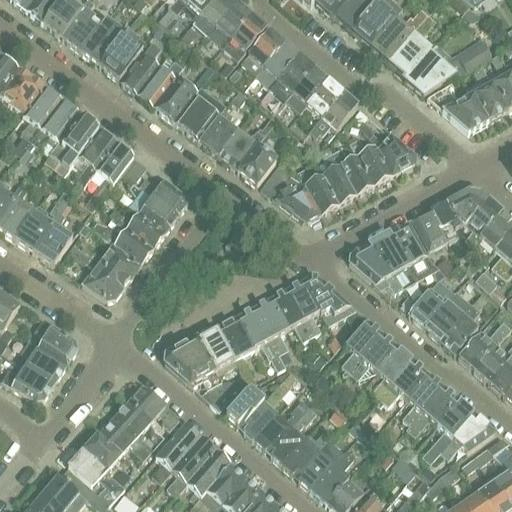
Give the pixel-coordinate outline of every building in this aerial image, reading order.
[(12,0),(9,4),(26,17),(38,0),(12,0)] [(38,0),(26,17),(43,30),(62,3),(63,0),(38,0)] [(174,8),(158,25),(158,26),(165,32),(171,25),(172,25),(181,14),(192,0),(166,0),(164,3),(164,4),(167,0),(178,0),(180,1),(174,8)] [(192,28),(193,29),(217,0),(192,0),(181,14),(194,25),(192,28)] [(236,8),(227,0),(217,0),(193,29),(207,41),(208,41),(236,8)] [(320,0),(314,7),(333,23),(335,21),(352,0),(320,0)] [(352,0),(335,21),(351,36),(382,0),(371,0),(369,2),(366,0),(352,0)] [(382,0),(351,36),(370,52),(394,24),(383,14),(395,0),(382,0)] [(459,0),(474,12),(475,11),(480,19),(496,9),(490,0),(459,0)] [(132,10),(139,16),(140,16),(147,8),(139,2),(132,10)] [(43,30),(61,44),(90,6),(87,3),(83,9),(76,4),(71,10),(62,3),(43,30)] [(61,44),(79,57),(101,30),(92,23),(95,18),(90,14),(94,9),(90,6),(61,44)] [(251,21),(236,8),(208,41),(207,41),(202,48),(206,52),(212,45),(222,54),(251,21)] [(469,13),(464,24),(475,29),(481,20),(469,13)] [(370,52),(388,68),(428,21),(421,15),(412,25),(408,22),(402,30),(394,24),(370,52)] [(222,54),(237,66),(266,33),(251,21),(222,54)] [(388,68),(405,82),(428,57),(430,55),(419,45),(435,27),(428,21),(388,68)] [(118,86),(143,53),(133,45),(138,38),(137,37),(139,34),(132,28),(127,33),(97,71),(118,86)] [(79,57),(97,71),(127,33),(124,31),(120,37),(115,33),(111,38),(101,30),(79,57)] [(158,32),(152,40),(157,44),(164,36),(158,32)] [(187,50),(187,49),(195,40),(188,34),(180,44),(187,50)] [(240,70),(255,82),(283,49),(269,36),(240,70)] [(423,101),(454,79),(459,84),(472,76),(472,75),(481,69),(490,63),(479,44),(451,62),(436,49),(430,55),(428,57),(405,82),(404,84),(423,101)] [(152,48),(121,89),(136,100),(158,72),(151,67),(160,55),(158,53),(152,48)] [(255,82),(270,95),(298,61),(283,49),(255,82)] [(511,78),(511,79),(510,79),(511,82),(511,49),(503,54),(507,62),(511,60),(511,78)] [(501,84),(491,90),(507,118),(511,115),(511,82),(510,79),(511,79),(498,59),(491,63),(490,63),(501,84)] [(278,101),(267,114),(274,119),(283,109),(285,107),(284,107),(313,74),(298,61),(270,95),(278,101)] [(136,100),(152,112),(180,75),(181,76),(184,71),(176,65),(174,68),(167,62),(159,73),(158,72),(136,100)] [(0,97),(17,75),(0,63),(0,97)] [(228,67),(220,77),(224,80),(226,80),(233,71),(228,67)] [(488,129),(507,118),(491,90),(481,69),(472,75),(472,76),(475,80),(483,94),(473,100),(488,129)] [(327,86),(313,74),(284,107),(285,107),(299,120),(307,110),(327,86)] [(21,124),(43,95),(17,75),(0,97),(0,102),(0,103),(0,110),(5,114),(9,109),(24,120),(21,124)] [(152,112),(173,128),(194,100),(178,88),(185,79),(181,76),(180,75),(152,112)] [(228,83),(234,87),(241,79),(235,75),(228,83)] [(294,137),(303,145),(305,143),(304,143),(342,99),(327,86),(307,110),(316,118),(314,121),(312,121),(303,131),(301,130),(294,137)] [(426,104),(441,118),(468,140),(488,129),(473,100),(457,109),(447,90),(426,104)] [(20,162),(17,165),(18,165),(61,109),(43,95),(21,124),(28,129),(20,140),(23,142),(13,157),(20,162)] [(199,148),(218,123),(225,114),(200,95),(195,101),(194,100),(173,128),(199,148)] [(238,113),(246,102),(239,96),(230,107),(238,113)] [(336,135),(357,112),(342,99),(304,143),(305,143),(310,147),(319,139),(322,140),(331,131),(336,135)] [(48,160),(48,161),(78,122),(61,109),(18,165),(26,170),(33,161),(29,157),(33,151),(40,156),(44,151),(51,156),(48,160)] [(357,129),(365,119),(359,114),(352,123),(357,129)] [(56,180),(61,183),(72,169),(72,170),(98,136),(78,122),(48,161),(63,170),(56,180)] [(199,148),(218,162),(237,137),(218,123),(199,148)] [(260,138),(257,144),(252,139),(247,145),(237,137),(218,162),(237,177),(260,146),(261,147),(270,133),(266,130),(259,138),(260,138)] [(72,193),(79,197),(115,150),(98,136),(72,170),(82,178),(75,186),(76,187),(72,193)] [(415,162),(390,141),(385,148),(373,139),(370,143),(375,152),(391,182),(414,169),(415,162)] [(358,144),(351,148),(374,192),(391,182),(375,152),(365,157),(358,144)] [(256,192),(275,167),(263,157),(267,151),(261,147),(260,146),(237,177),(256,192)] [(330,151),(329,151),(356,202),(374,192),(351,148),(342,153),(330,151)] [(91,217),(115,186),(133,163),(115,150),(79,197),(73,204),(91,217)] [(331,176),(321,181),(338,211),(356,202),(329,151),(320,156),(331,176)] [(4,158),(0,163),(0,165),(8,170),(12,164),(4,158)] [(14,163),(9,171),(29,184),(34,176),(25,170),(14,163)] [(136,165),(123,182),(132,189),(134,190),(134,189),(146,173),(136,165)] [(308,228),(319,222),(320,221),(297,179),(291,182),(287,177),(279,170),(259,194),(303,227),(308,228)] [(292,181),(287,177),(291,182),(297,179),(320,221),(338,211),(321,181),(313,186),(306,173),(292,181)] [(144,183),(138,192),(134,189),(134,190),(176,223),(186,210),(185,203),(163,186),(158,193),(144,183)] [(0,184),(0,226),(22,194),(18,191),(13,198),(8,195),(10,191),(0,184)] [(138,219),(138,220),(164,239),(176,223),(134,190),(132,189),(128,194),(134,203),(127,212),(138,219)] [(0,226),(0,236),(14,246),(36,212),(25,206),(22,204),(26,196),(22,194),(0,226)] [(469,194),(445,208),(456,227),(458,232),(461,227),(465,230),(488,204),(479,196),(469,194)] [(68,209),(71,203),(67,200),(63,196),(49,218),(53,220),(51,224),(45,219),(46,218),(36,212),(14,246),(33,258),(68,208),(68,209)] [(472,252),(479,243),(480,244),(503,217),(488,204),(465,230),(472,236),(464,245),(472,252)] [(72,244),(61,237),(64,231),(60,228),(64,222),(66,223),(73,213),(68,209),(68,208),(33,258),(54,272),(72,244)] [(445,208),(430,216),(445,247),(447,245),(449,248),(458,243),(462,238),(458,232),(456,227),(445,208)] [(133,227),(130,225),(122,219),(114,214),(109,221),(116,227),(152,255),(164,239),(138,220),(133,227)] [(430,216),(412,226),(428,256),(445,247),(430,216)] [(480,244),(494,256),(511,236),(511,225),(503,217),(480,244)] [(112,249),(112,250),(140,271),(152,255),(116,227),(111,235),(106,231),(97,228),(92,234),(112,249)] [(84,228),(78,237),(85,241),(91,233),(84,228)] [(427,262),(408,229),(388,240),(408,272),(413,279),(414,278),(421,274),(425,281),(434,277),(435,284),(438,287),(444,282),(442,280),(438,274),(434,271),(430,267),(427,262)] [(224,252),(239,263),(251,248),(236,236),(224,252)] [(490,273),(499,281),(511,266),(511,236),(494,256),(501,262),(490,273)] [(388,240),(368,251),(391,282),(400,292),(401,292),(407,288),(409,290),(418,286),(414,278),(413,279),(408,272),(388,240)] [(112,250),(102,263),(92,257),(89,262),(126,291),(140,271),(112,250)] [(374,291),(381,287),(394,298),(402,294),(401,292),(400,292),(391,282),(368,251),(349,261),(348,268),(374,291)] [(94,274),(82,289),(106,307),(115,305),(126,291),(89,262),(82,257),(77,263),(94,274)] [(434,271),(438,274),(442,280),(444,282),(444,281),(454,272),(445,262),(434,271)] [(469,281),(479,269),(473,265),(463,276),(465,278),(469,281)] [(511,266),(499,281),(506,287),(511,279),(511,266)] [(460,284),(465,278),(463,276),(456,270),(451,276),(460,284)] [(482,277),(475,286),(489,299),(494,293),(494,292),(496,290),(482,277)] [(309,283),(301,286),(317,315),(319,318),(320,318),(328,332),(355,317),(317,283),(309,283)] [(471,310),(463,303),(474,291),(466,284),(455,296),(456,297),(424,334),(439,347),(471,310)] [(301,286),(285,296),(311,340),(312,342),(320,338),(311,323),(320,318),(319,318),(317,315),(301,286)] [(439,286),(408,320),(424,334),(456,297),(455,296),(453,299),(439,286)] [(505,302),(494,293),(489,299),(500,309),(505,302)] [(285,296),(268,305),(286,336),(293,333),(301,348),(312,342),(311,340),(285,296)] [(0,340),(19,312),(0,298),(2,300),(0,302),(0,340)] [(455,361),(477,335),(469,328),(479,317),(477,315),(488,304),(481,298),(471,310),(439,347),(455,361)] [(402,309),(400,312),(405,317),(413,308),(407,300),(401,308),(402,309)] [(292,369),(286,356),(287,356),(279,340),(286,336),(268,305),(252,314),(284,373),(292,369)] [(270,365),(278,377),(284,373),(252,314),(235,323),(253,354),(261,350),(269,365),(270,365)] [(235,323),(216,333),(236,369),(242,380),(249,393),(257,389),(246,370),(258,364),(253,354),(235,323)] [(44,343),(38,353),(66,371),(76,356),(75,348),(42,326),(35,337),(44,343)] [(342,379),(346,382),(382,340),(367,327),(344,353),(352,359),(341,372),(345,376),(342,379)] [(457,363),(473,377),(496,350),(511,336),(502,327),(488,343),(481,337),(457,363)] [(214,375),(216,380),(236,369),(216,333),(196,344),(214,375)] [(0,341),(0,344),(6,348),(13,339),(5,334),(0,341)] [(398,353),(382,340),(346,382),(349,378),(358,386),(375,379),(398,353)] [(328,347),(333,357),(341,349),(336,341),(328,347)] [(196,386),(214,375),(196,344),(165,361),(164,369),(190,392),(197,388),(196,386)] [(30,365),(25,372),(53,391),(66,371),(38,353),(37,354),(27,348),(20,358),(30,365)] [(511,350),(505,358),(496,350),(473,377),(487,389),(511,365),(511,363),(511,350)] [(382,385),(371,398),(379,405),(413,367),(398,353),(375,379),(382,385)] [(315,364),(323,370),(329,362),(322,356),(315,364)] [(487,389),(503,403),(511,392),(511,363),(511,365),(487,389)] [(398,399),(406,406),(429,380),(413,367),(379,405),(375,409),(379,412),(383,408),(387,412),(398,399)] [(9,375),(2,386),(34,408),(43,406),(53,391),(25,372),(19,381),(9,375)] [(289,378),(262,409),(240,435),(254,448),(276,421),(270,416),(289,394),(288,393),(296,384),(289,378)] [(331,386),(322,379),(315,388),(331,400),(336,394),(329,389),(331,386)] [(225,386),(221,388),(223,391),(230,404),(231,403),(249,393),(242,380),(241,381),(230,387),(225,386)] [(444,393),(429,380),(406,406),(413,412),(401,425),(408,431),(405,435),(406,436),(444,393)] [(203,401),(202,402),(219,417),(230,404),(223,391),(207,399),(203,401)] [(179,425),(142,392),(126,409),(150,428),(158,420),(162,424),(162,429),(169,436),(179,425)] [(511,392),(503,403),(511,410),(511,392)] [(233,406),(222,419),(225,422),(240,435),(262,409),(259,405),(265,399),(257,393),(250,398),(244,401),(236,409),(233,406)] [(458,406),(444,393),(406,436),(413,443),(429,425),(436,431),(458,406)] [(254,448),(266,459),(307,411),(300,406),(289,419),(290,420),(284,428),(276,421),(254,448)] [(422,463),(429,469),(474,419),(458,406),(436,431),(444,438),(422,463)] [(126,409),(112,425),(150,456),(152,454),(141,444),(144,440),(142,437),(150,428),(126,409)] [(363,410),(361,411),(354,419),(360,425),(369,417),(363,410)] [(266,459),(281,472),(304,445),(296,438),(303,431),(305,432),(316,419),(307,411),(266,459)] [(336,415),(329,423),(339,432),(346,424),(336,415)] [(459,452),(466,458),(495,438),(474,419),(429,469),(429,470),(437,461),(445,468),(459,452)] [(112,425),(97,441),(120,460),(127,452),(142,465),(150,456),(112,425)] [(358,428),(356,427),(348,435),(356,443),(364,434),(358,428)] [(185,430),(155,463),(162,469),(151,481),(160,489),(171,477),(171,478),(201,444),(185,430)] [(374,442),(364,434),(356,443),(371,457),(380,448),(373,443),(374,442)] [(375,443),(374,442),(373,443),(380,448),(380,447),(385,451),(390,445),(380,436),(375,443)] [(281,472),(296,485),(328,446),(321,439),(314,447),(315,448),(311,452),(304,445),(281,472)] [(97,441),(82,457),(105,477),(120,460),(97,441)] [(166,494),(175,502),(214,456),(201,444),(171,478),(177,482),(166,494)] [(501,444),(487,453),(486,454),(493,462),(509,451),(501,444)] [(397,445),(392,452),(397,457),(403,450),(397,445)] [(296,485),(309,496),(342,458),(328,446),(296,485)] [(486,454),(470,465),(476,472),(478,471),(479,472),(493,462),(486,454)] [(189,503),(195,508),(229,469),(214,456),(175,502),(186,491),(194,498),(189,503)] [(309,496),(323,509),(346,483),(341,479),(354,464),(345,456),(343,458),(342,458),(309,496)] [(113,484),(105,477),(82,457),(67,473),(90,494),(96,499),(104,491),(116,502),(124,494),(121,492),(113,484)] [(393,466),(383,457),(376,466),(386,475),(393,466)] [(511,462),(500,470),(503,473),(511,483),(511,462)] [(415,478),(399,464),(391,473),(407,488),(415,478)] [(467,479),(476,472),(470,465),(461,472),(467,479)] [(220,511),(245,483),(229,469),(195,508),(192,511),(220,511)] [(429,486),(435,478),(437,477),(429,470),(421,479),(429,486)] [(509,511),(511,511),(511,483),(503,473),(500,470),(506,479),(499,483),(496,480),(487,486),(509,511)] [(107,511),(108,511),(96,499),(90,494),(67,473),(60,483),(57,481),(43,498),(58,511),(67,511),(71,507),(77,511),(78,511),(85,505),(93,511),(107,511)] [(459,483),(453,473),(439,482),(446,493),(452,488),(459,483)] [(122,474),(113,484),(121,492),(130,481),(122,474)] [(422,501),(426,498),(425,497),(430,491),(423,485),(415,478),(407,488),(415,494),(422,501)] [(426,498),(430,504),(446,493),(439,482),(439,483),(431,492),(430,491),(425,497),(426,498)] [(246,511),(259,496),(245,483),(220,511),(246,511)] [(326,511),(350,511),(363,498),(346,483),(323,509),(326,511)] [(483,511),(509,511),(487,486),(481,490),(483,494),(475,500),(483,511)] [(274,511),(276,510),(259,496),(246,511),(274,511)] [(58,511),(43,498),(31,511),(58,511)] [(410,500),(399,511),(412,511),(417,507),(410,500)] [(459,511),(483,511),(475,500),(463,508),(458,501),(454,504),(459,511)] [(359,511),(376,511),(367,503),(359,511)]
